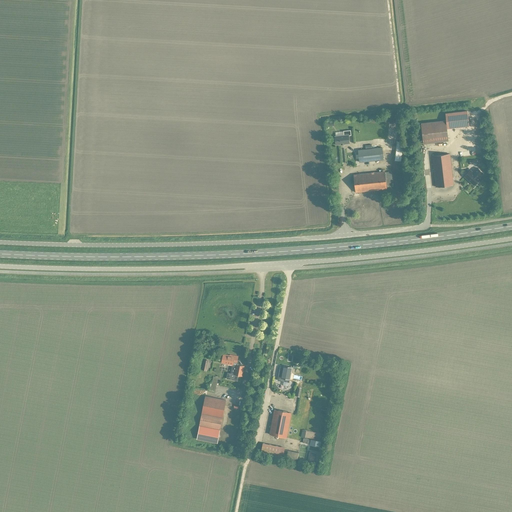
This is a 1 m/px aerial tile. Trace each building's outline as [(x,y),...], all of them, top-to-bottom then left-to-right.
[(446,120),(447,128),(469,126),(467,111),(445,113),(446,120)] [(446,120),(421,123),(423,143),(448,141),(447,128),(446,120)] [(335,136),(336,145),(341,144),(344,144),(349,143),(349,136),(351,135),(350,130),(343,131),(344,135),(335,136)] [(359,162),(383,160),(382,148),(358,150),(359,162)] [(436,187),(453,185),(450,154),(432,156),(436,187)] [(470,170),(464,176),(474,185),(479,179),(479,178),(483,173),(478,168),(473,173),(470,170)] [(356,192),(387,189),(385,171),(354,175),(356,192)] [(466,200),(473,194),(467,184),(459,189),(466,200)] [(228,365),(231,366),(230,372),(242,375),(244,366),(241,366),(241,364),(238,361),(237,360),(238,356),(230,355),(230,356),(223,354),(224,354),(223,354),(221,363),(222,363),(229,364),(228,365)] [(290,380),(292,368),(283,366),(281,378),(290,380)] [(198,399),(196,422),(206,424),(206,426),(216,427),(219,403),(216,403),(217,397),(205,395),(205,400),(198,399)] [(286,437),(291,413),(274,410),(270,434),(286,437)] [(220,430),(199,426),(197,439),(217,443),(220,430)] [(283,457),(284,447),(263,443),(261,452),(283,457)]
